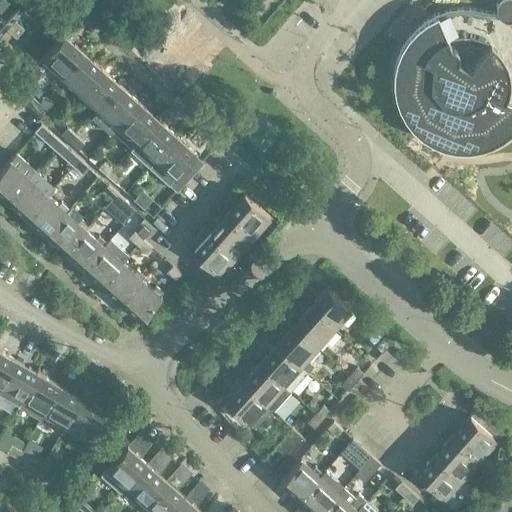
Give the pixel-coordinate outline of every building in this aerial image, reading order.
[(0,0),(0,10),(16,24),(11,18),(19,9),(25,14),(33,5),(30,2),(31,0),(0,0)] [(511,0),(498,0),(498,1),(496,5),(496,12),(489,12),(477,8),(470,7),(460,7),(450,8),(444,9),(435,13),(427,17),(421,20),(414,26),(408,33),(403,39),(400,46),(395,57),(393,65),(392,75),(392,85),(394,94),(396,102),(399,107),(404,117),(409,123),(414,128),(419,132),(424,137),(434,142),(451,147),(460,148),(471,147),(482,145),(490,143),(505,134),(511,127),(511,0)] [(0,10),(0,30),(2,28),(8,33),(16,24),(0,10)] [(63,34),(41,58),(41,57),(12,90),(32,107),(38,101),(28,93),(27,92),(34,84),(33,82),(49,65),(61,75),(82,52),(63,34)] [(101,69),(82,52),(61,75),(79,92),(101,69)] [(119,86),(101,69),(79,92),(98,109),(119,86)] [(138,103),(119,86),(98,109),(117,126),(138,103)] [(46,109),(38,101),(32,107),(40,115),(46,109)] [(157,119),(138,103),(117,126),(136,143),(157,119)] [(157,119),(136,143),(154,160),(176,136),(157,119)] [(40,123),(34,130),(43,138),(49,131),(40,123)] [(70,141),(76,135),(66,126),(60,133),(70,141)] [(70,141),(78,149),(84,142),(76,135),(70,141)] [(176,136),(154,160),(172,176),(167,182),(176,189),(183,182),(175,176),(195,154),(176,136)] [(74,165),(80,159),(59,141),(54,147),(74,165)] [(82,172),(88,166),(80,159),(74,165),(82,172)] [(9,160),(0,170),(0,195),(7,202),(29,178),(9,160)] [(107,175),(113,168),(104,160),(98,166),(107,175)] [(107,175),(115,182),(121,175),(113,168),(107,175)] [(29,178),(7,202),(26,218),(47,194),(29,178)] [(111,199),(117,192),(107,183),(102,190),(111,199)] [(119,206),(125,199),(117,192),(111,199),(119,206)] [(243,193),(235,202),(226,213),(252,236),(253,236),(248,232),(257,222),(261,225),(269,217),(243,193)] [(47,194),(26,218),(45,235),(66,211),(47,194)] [(136,200),(153,215),(160,208),(152,201),(151,202),(142,194),(136,200)] [(66,211),(45,235),(64,252),(85,228),(66,211)] [(252,236),(226,213),(209,231),(235,255),(236,254),(232,250),(241,240),(245,244),(252,236)] [(85,228),(64,252),(83,269),(104,245),(85,228)] [(143,238),(136,231),(134,229),(128,236),(137,245),(143,238)] [(235,255),(209,231),(192,250),(214,270),(224,259),(228,263),(235,255)] [(152,246),(143,238),(137,245),(146,252),(152,246)] [(104,245),(83,269),(101,286),(123,262),(104,245)] [(123,262),(101,286),(120,302),(142,279),(123,262)] [(181,272),(172,264),(166,270),(175,279),(181,272)] [(142,279),(120,302),(140,320),(161,296),(142,279)] [(325,288),(308,307),(332,328),(350,309),(325,288)] [(332,328),(308,307),(291,326),(316,347),(332,328)] [(316,347),(291,326),(275,344),(299,366),(316,347)] [(382,352),(390,343),(383,337),(375,346),(382,352)] [(299,366),(275,344),(258,363),(282,385),(299,366)] [(0,384),(15,359),(0,350),(0,384)] [(37,372),(15,359),(0,384),(0,396),(17,406),(21,400),(37,372)] [(349,373),(355,366),(349,361),(343,368),(349,373)] [(282,385),(258,363),(241,382),(265,403),(282,385)] [(355,382),(366,370),(359,364),(348,377),(355,382)] [(59,385),(37,372),(21,400),(42,412),(59,385)] [(355,382),(348,377),(341,384),(348,390),(355,382)] [(265,403),(241,382),(224,401),(248,423),(265,403)] [(81,397),(59,385),(42,412),(64,425),(81,397)] [(103,411),(81,397),(64,425),(87,438),(103,411)] [(307,406),(315,413),(315,414),(321,420),(329,410),(323,405),(320,408),(311,401),(307,406)] [(470,414),(470,415),(453,434),(478,457),(479,457),(475,453),(485,443),(489,446),(496,438),(494,437),(498,433),(505,440),(508,437),(508,434),(502,428),(478,405),(470,414)] [(321,420),(315,414),(307,422),(314,428),(321,420)] [(336,435),(342,429),(333,421),(327,427),(336,435)] [(287,457),(304,439),(291,428),(275,446),(287,457)] [(3,430),(0,435),(0,446),(17,456),(21,448),(25,442),(3,430)] [(478,457),(453,434),(436,453),(461,476),(462,475),(459,472),(468,461),(472,465),(478,457)] [(146,462),(126,445),(106,468),(125,485),(146,462)] [(371,455),(363,447),(357,454),(356,453),(350,460),(358,468),(354,473),(355,473),(371,455)] [(21,448),(17,456),(27,462),(31,455),(21,448)] [(461,476),(436,453),(418,473),(440,492),(451,480),(455,483),(461,476)] [(371,455),(355,473),(363,481),(374,469),(374,470),(380,463),(371,455)] [(301,457),(280,481),(299,498),(320,474),(301,457)] [(165,479),(146,462),(125,485),(144,502),(165,479)] [(50,476),(61,482),(66,474),(55,468),(50,476)] [(320,474),(299,498),(314,511),(320,511),(339,491),(320,474)] [(169,511),(184,496),(165,479),(144,502),(154,511),(169,511)] [(403,495),(409,489),(400,481),(394,488),(403,495)] [(412,503),(418,497),(409,489),(403,495),(412,503)] [(339,491),(320,511),(353,511),(358,508),(365,499),(358,492),(350,501),(339,491)] [(201,511),(184,496),(169,511),(201,511)] [(0,511),(17,511),(5,501),(0,506),(0,511)]
